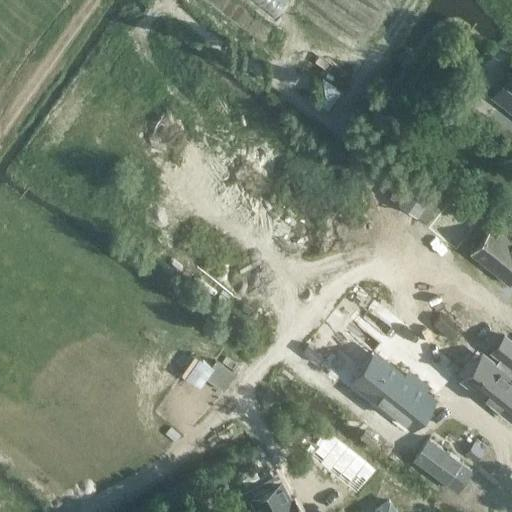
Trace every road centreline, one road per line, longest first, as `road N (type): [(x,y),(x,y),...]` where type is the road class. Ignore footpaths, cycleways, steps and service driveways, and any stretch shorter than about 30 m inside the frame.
road 1 (track): [(164,4),(316,112),(376,199),(359,271),(232,433),(81,511)]
road 2 (track): [(0,128),(92,0)]
